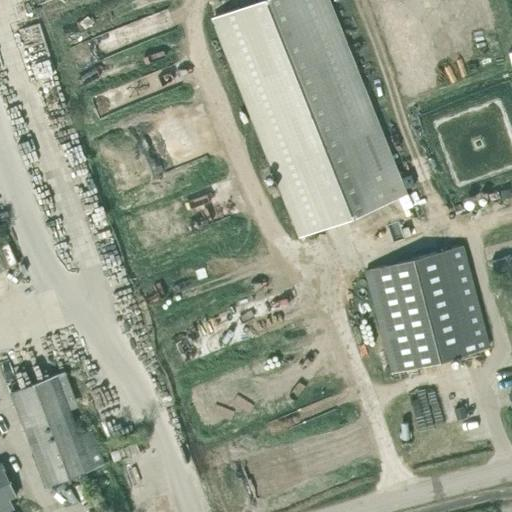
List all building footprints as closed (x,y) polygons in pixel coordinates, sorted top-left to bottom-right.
[(256,0),(215,17),(302,235),(403,195),(325,0),(256,0)] [(509,189),(501,190),(502,198),(510,197),(509,189)] [(460,247),(363,272),(390,374),(487,348),(460,247)] [(511,286),(497,292),(508,328),(511,326),(511,286)] [(63,371),(9,392),(45,487),(102,465),(88,430),(78,434),(68,409),(76,406),(63,371)] [(0,511),(8,511),(14,510),(9,500),(16,496),(5,475),(7,474),(1,463),(0,463),(0,511)]
